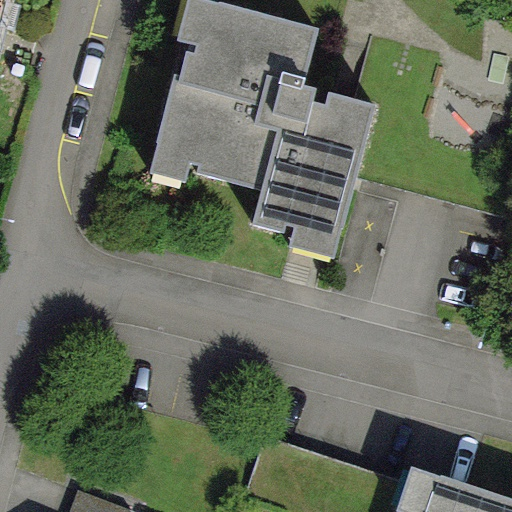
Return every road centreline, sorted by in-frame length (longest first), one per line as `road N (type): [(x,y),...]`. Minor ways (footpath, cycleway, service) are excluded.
road 1 (residential): [(19,262),(511,398)]
road 2 (residential): [(90,0),(19,262)]
